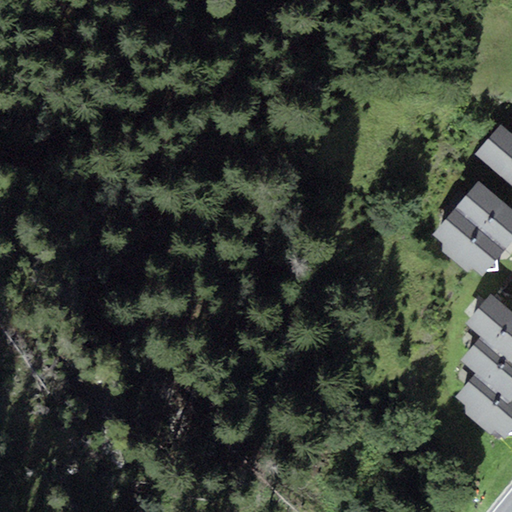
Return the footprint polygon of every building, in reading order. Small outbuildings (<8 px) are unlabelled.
[(511,133),(500,123),(474,155),(511,186),(511,133)] [(511,240),(511,208),(478,180),(455,208),(505,249),(511,240)] [(482,276),(505,249),(455,208),(432,235),(444,245),(445,254),(467,272),(471,267),(482,276)] [(481,336),(511,362),(511,309),(491,291),(465,322),(481,336)] [(511,362),(481,336),(460,360),(475,373),(473,375),(507,404),(511,398),(511,362)] [(473,375),(455,396),(465,404),(464,414),(498,440),(502,436),(505,438),(511,428),(511,398),(507,404),(473,375)]
